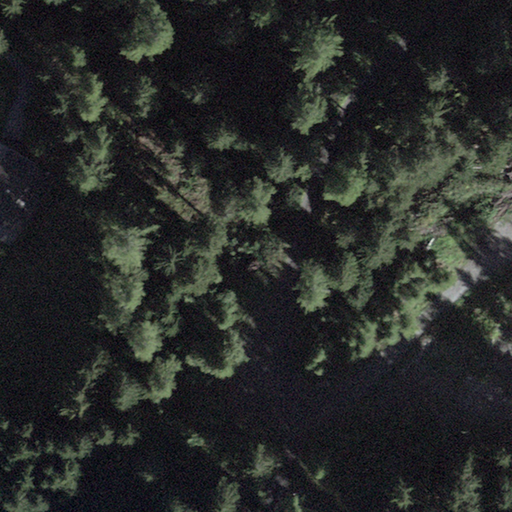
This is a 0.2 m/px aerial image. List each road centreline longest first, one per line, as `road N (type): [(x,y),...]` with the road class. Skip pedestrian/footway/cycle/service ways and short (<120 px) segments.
road 1 (track): [(270,511),(299,241),(316,176),(364,82),(456,0)]
road 2 (track): [(281,406),(335,401),(362,381),(511,233)]
